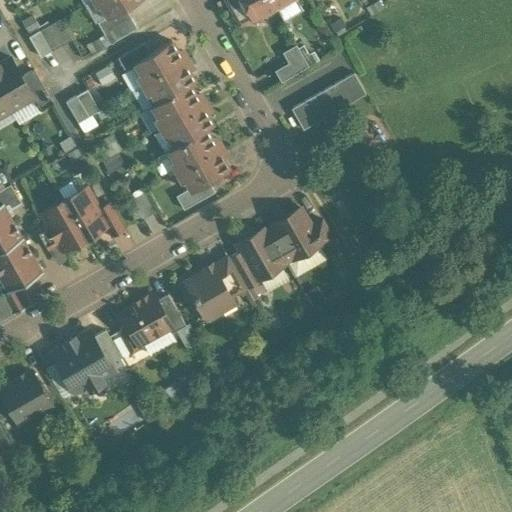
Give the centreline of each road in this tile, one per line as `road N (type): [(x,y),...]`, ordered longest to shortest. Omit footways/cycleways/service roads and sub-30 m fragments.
road 1 (residential): [(0,341),(292,170),(197,0)]
road 2 (secondary): [(261,511),(511,335)]
road 3 (unknown): [(54,116),(204,12)]
